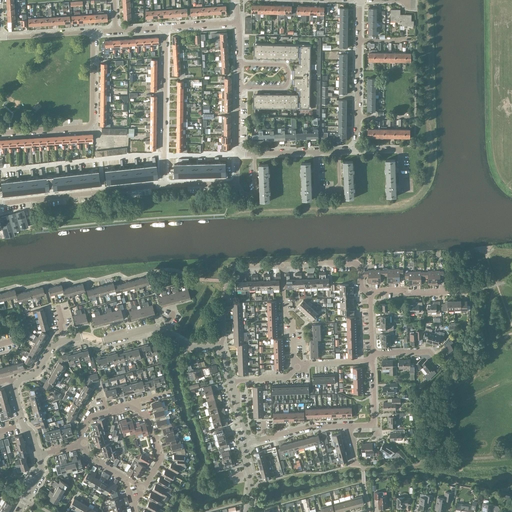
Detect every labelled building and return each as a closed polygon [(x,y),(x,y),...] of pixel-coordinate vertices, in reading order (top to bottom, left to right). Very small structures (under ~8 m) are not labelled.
[(411,21),(411,15),(400,14),(400,9),(390,9),(390,22),(400,22),(400,25),(413,26),(414,21),(411,21)] [(179,44),(179,45),(183,44),(183,42),(179,42),(178,36),(172,36),(173,44),(179,44)] [(145,44),(150,44),(150,38),(142,38),(142,44),(143,47),(143,51),(145,51),(145,47),(145,44)] [(128,49),(127,45),(127,39),(119,40),(120,46),(120,52),(123,52),(123,49),(128,49)] [(109,46),(112,46),(112,40),(104,41),(104,44),(101,44),(102,54),(109,54),(109,46)] [(179,49),(179,45),(179,44),(173,44),(173,51),(179,51),(179,52),(183,52),(183,50),(179,49)] [(254,57),(295,58),(297,58),(298,46),(255,45),(254,45),(253,55),(255,55),(255,57),(254,57)] [(309,107),(309,92),(310,46),(299,46),(299,64),(294,63),(294,69),(293,69),(293,71),(292,73),(292,74),(292,79),(292,80),(292,81),(293,82),(293,84),(294,84),(294,90),(298,90),(298,91),(297,91),(297,95),(254,94),(254,95),(255,95),(255,97),(253,97),(253,106),(254,106),(254,107),(309,107)] [(180,57),(179,52),(179,51),(173,51),(174,59),(180,59),(180,60),(184,60),(184,57),(180,57)] [(151,59),(151,58),(147,58),(147,61),(151,61),(151,66),(151,67),(156,67),(156,59),(151,59)] [(180,65),(180,60),(180,59),(174,59),(174,67),(180,66),(180,68),(186,67),(186,65),(180,65)] [(106,71),(106,72),(110,73),(110,70),(106,70),(106,63),(101,63),(101,71),(106,71)] [(151,67),(151,66),(147,66),(147,68),(151,69),(150,74),(150,75),(156,75),(156,67),(151,67)] [(181,72),(180,68),(180,66),(174,67),(175,75),(180,74),(180,75),(185,75),(185,73),(181,72)] [(106,77),(106,72),(106,71),(101,71),(100,79),(106,79),(106,80),(110,80),(110,78),(106,77)] [(150,75),(150,74),(146,74),(146,76),(150,77),(150,81),(150,82),(156,83),(156,75),(150,75)] [(106,85),(106,80),(106,79),(100,79),(100,86),(106,87),(106,88),(110,88),(110,85),(106,85)] [(150,82),(150,81),(146,81),(146,84),(150,84),(150,90),(156,90),(156,83),(150,82)] [(183,89),(183,91),(187,91),(187,88),(183,88),(183,81),(178,81),(178,89),(183,89)] [(106,93),(106,88),(106,87),(100,86),(100,94),(106,94),(106,95),(110,96),(110,93),(106,93)] [(183,95),(183,91),(183,89),(178,89),(178,97),(183,97),(183,98),(187,98),(187,96),(183,95)] [(106,101),(106,95),(106,94),(100,94),(100,102),(106,102),(106,103),(110,103),(110,101),(106,101)] [(150,103),(156,103),(156,96),(151,95),(151,94),(150,94),(146,94),(146,97),(150,97),(150,102),(150,103)] [(183,103),(183,98),(183,97),(178,97),(177,104),(183,104),(183,106),(187,106),(192,106),(192,104),(187,104),(183,103)] [(106,108),(106,103),(106,102),(100,102),(100,110),(106,110),(106,111),(110,111),(110,108),(106,108)] [(150,111),(156,111),(156,103),(150,103),(150,102),(146,102),(142,102),(142,105),(146,105),(146,104),(150,105),(150,110),(150,111)] [(183,111),(183,106),(183,104),(177,104),(177,112),(183,112),(183,114),(187,114),(187,111),(183,111)] [(105,116),(106,111),(106,110),(100,110),(100,117),(105,117),(105,119),(110,119),(110,116),(105,116)] [(156,111),(150,111),(150,110),(146,110),(146,112),(150,113),(150,117),(150,119),(156,119),(156,111)] [(183,118),(183,114),(183,112),(177,112),(177,120),(183,120),(183,121),(187,121),(187,119),(183,118)] [(105,124),(105,119),(105,117),(100,117),(100,125),(105,125),(105,126),(109,126),(109,124),(105,124)] [(150,119),(150,117),(146,117),(146,118),(142,118),(142,120),(148,121),(150,121),(150,125),(150,126),(155,126),(156,119),(150,119)] [(183,126),(183,121),(183,120),(177,120),(177,127),(183,128),(183,129),(187,129),(187,127),(183,126)] [(150,126),(150,125),(146,125),(146,128),(150,128),(150,133),(150,134),(155,134),(155,126),(150,126)] [(307,132),(307,139),(318,138),(318,126),(313,127),(314,130),(311,132),(307,132)] [(183,134),(183,129),(183,128),(177,127),(177,135),(183,135),(183,137),(187,137),(187,134),(183,134)] [(296,127),(292,127),(289,127),(289,129),(285,129),(285,128),(285,139),(296,139),(296,133),(296,127)] [(307,132),(307,127),(302,127),(303,133),(296,133),(296,139),(307,139),(307,132)] [(263,134),(263,129),(263,128),(259,129),(259,134),(252,134),(252,140),(263,140),(263,134)] [(263,134),(263,140),(274,140),(274,134),(274,128),(270,128),(270,129),(263,129),(263,134)] [(274,140),(285,139),(285,128),(280,128),(278,128),(278,133),(274,134),(274,140)] [(150,134),(150,133),(146,133),(146,135),(150,136),(150,141),(150,142),(155,142),(155,134),(150,134)] [(92,140),(92,134),(84,134),(84,141),(85,144),(85,147),(87,147),(87,144),(88,144),(88,140),(92,140)] [(73,141),(77,141),(77,135),(69,135),(69,142),(69,145),(70,145),(70,148),(72,148),(72,145),(73,145),(73,141)] [(183,141),(183,137),(183,135),(177,135),(177,143),(183,143),(183,145),(187,145),(187,142),(183,141)] [(47,143),(46,137),(38,137),(39,144),(39,147),(39,150),(42,150),(42,147),(43,147),(42,143),(46,143),(47,143)] [(150,142),(150,141),(146,140),(146,143),(150,144),(150,153),(152,153),(152,150),(155,150),(155,142),(150,142)] [(230,149),(230,142),(221,142),(218,142),(218,144),(221,144),(221,149),(220,149),(220,151),(227,151),(227,149),(230,149)] [(183,149),(183,145),(183,143),(177,143),(177,151),(182,151),(182,152),(187,152),(187,150),(183,149)] [(387,197),(396,196),(396,187),(395,169),(395,159),(386,159),(386,167),(385,167),(385,170),(386,170),(386,186),(385,186),(385,189),(387,189),(387,197)] [(354,190),(355,190),(355,187),(354,187),(353,171),(354,171),(354,169),(353,169),(353,161),(343,161),(345,198),(354,198),(354,190)] [(174,164),(175,177),(183,177),(183,176),(184,176),(186,175),(186,177),(226,176),(225,162),(217,163),(217,165),(182,166),(182,164),(174,164)] [(303,200),(312,199),(311,162),(301,162),(302,170),(300,170),(301,173),(302,173),(302,189),(301,189),(301,192),(302,192),(303,200)] [(269,193),(271,193),(270,190),(269,190),(269,174),(270,174),(270,172),(269,172),(268,164),(259,164),(260,201),(270,201),(269,193)] [(105,170),(106,184),(145,179),(145,178),(147,178),(149,178),(149,179),(157,178),(155,165),(147,166),(148,168),(113,172),(113,170),(105,170)] [(1,182),(2,195),(48,190),(48,188),(51,187),(53,187),(53,190),(60,189),(99,184),(98,171),(90,172),(90,174),(69,177),(69,175),(59,176),(57,176),(41,178),(39,178),(30,179),(30,181),(9,183),(9,181),(1,182)] [(13,231),(20,229),(28,226),(23,211),(0,217),(0,220),(5,237),(14,235),(13,231)] [(390,283),(394,283),(393,269),(387,269),(387,270),(384,270),(384,276),(387,275),(388,283),(390,282),(390,283)] [(393,269),(394,283),(397,283),(397,282),(400,282),(400,275),(403,275),(403,269),(399,270),(399,269),(393,269)] [(371,284),(375,284),(374,270),(368,270),(368,271),(364,271),(364,276),(368,276),(368,283),(371,283),(371,284)] [(384,276),(384,270),(380,270),(374,270),(375,284),(378,284),(378,283),(381,283),(380,276),(384,276)] [(434,271),(434,285),(438,285),(438,284),(440,284),(440,277),(444,277),(443,271),(440,271),(440,270),(434,271)] [(411,286),(415,286),(414,271),(408,272),(405,273),(405,278),(409,278),(409,285),(411,285),(411,286)] [(424,277),(424,272),(421,272),(421,271),(414,271),(415,286),(419,285),(421,284),(421,277),(424,277)] [(430,285),(434,285),(434,271),(427,271),(428,272),(424,272),(424,277),(428,277),(428,284),(430,284),(430,285)] [(140,278),(142,285),(149,283),(147,276),(144,277),(143,277),(140,278)] [(143,288),(142,285),(140,278),(137,279),(134,280),(136,287),(140,286),(141,289),(143,288)] [(129,289),(136,287),(134,280),(130,281),(130,280),(127,281),(129,289)] [(130,292),(129,289),(127,281),(124,282),(124,283),(120,284),(122,291),(127,290),(128,293),(130,292)] [(114,285),(113,282),(110,283),(110,284),(106,285),(108,292),(115,290),(114,285)] [(184,300),(190,299),(186,282),(183,283),(185,290),(182,291),(184,300)] [(78,292),(85,291),(83,283),(79,284),(79,285),(76,286),(78,292)] [(116,293),(122,291),(120,284),(117,285),(117,284),(114,285),(115,290),(116,293)] [(63,289),(62,285),(58,286),(58,285),(55,286),(57,293),(63,291),(63,289)] [(104,293),(108,292),(106,285),(103,286),(103,285),(100,286),(103,296),(104,296),(104,293)] [(58,296),(57,293),(55,286),(51,287),(52,287),(48,288),(50,295),(54,294),(55,297),(58,296)] [(73,294),(78,292),(76,286),(73,287),(73,286),(69,287),(71,294),(72,297),(74,297),(73,294)] [(100,297),(103,296),(100,286),(96,287),(93,288),(95,295),(99,294),(100,297)] [(41,298),(40,295),(44,294),(43,287),(39,288),(39,287),(36,288),(38,299),(41,298)] [(67,296),(71,294),(69,287),(66,288),(63,289),(63,291),(65,297),(67,297),(67,296)] [(184,300),(182,291),(178,292),(177,287),(175,288),(179,302),(184,300)] [(36,299),(38,299),(36,288),(32,289),(32,290),(29,290),(31,297),(35,296),(36,299)] [(90,297),(95,295),(93,288),(90,289),(86,290),(89,300),(91,300),(90,297)] [(173,303),(179,302),(175,288),(172,288),(173,293),(170,294),(173,303)] [(16,294),(16,293),(15,289),(11,290),(8,291),(10,298),(16,296),(17,296),(16,294)] [(26,299),(31,297),(29,290),(26,291),(23,292),(25,302),(27,302),(26,299)] [(173,303),(170,294),(167,295),(165,290),(163,291),(167,305),(173,303)] [(3,300),(10,298),(8,291),(4,292),(5,292),(1,293),(3,300)] [(161,306),(167,305),(163,291),(160,291),(162,296),(158,297),(161,306)] [(23,303),(25,302),(23,292),(19,293),(16,294),(17,296),(16,296),(18,301),(22,300),(23,303)] [(301,310),(307,303),(303,300),(297,307),(301,310)] [(466,301),(461,301),(461,300),(454,301),(454,311),(461,311),(461,310),(467,310),(466,301)] [(145,302),(149,316),(154,314),(152,305),(149,306),(147,301),(145,302)] [(440,313),(439,301),(433,301),(433,304),(427,304),(427,312),(437,312),(437,313),(440,313)] [(448,311),(454,311),(454,301),(447,301),(447,304),(441,304),(442,311),(448,310),(448,311)] [(143,317),(149,316),(145,302),(142,302),(144,307),(140,308),(143,317)] [(410,305),(410,313),(419,313),(419,312),(422,312),(422,302),(415,302),(416,305),(410,305)] [(304,314),(311,307),(307,303),(301,310),(304,314)] [(143,317),(140,308),(137,309),(136,304),(133,305),(137,319),(143,317)] [(386,313),(393,313),(393,309),(390,309),(390,304),(380,304),(380,310),(386,310),(386,313)] [(115,311),(117,320),(123,318),(120,305),(117,305),(118,310),(115,311)] [(131,321),(137,319),(133,305),(131,305),(132,310),(128,311),(131,321)] [(117,320),(115,311),(111,312),(110,307),(108,308),(112,322),(117,320)] [(308,317),(314,310),(311,307),(304,314),(308,317)] [(38,317),(45,315),(44,311),(43,308),(36,310),(32,311),(33,314),(37,313),(38,317)] [(106,323),(112,322),(108,308),(105,308),(106,313),(103,314),(106,323)] [(78,310),(82,324),(88,322),(85,312),(82,313),(80,309),(78,310)] [(76,325),(82,324),(78,310),(75,310),(76,315),(73,316),(76,325)] [(106,323),(103,314),(100,315),(99,310),(96,311),(100,325),(106,323)] [(314,310),(308,317),(312,321),(318,314),(314,310)] [(94,326),(100,325),(96,311),(94,311),(95,316),(91,317),(94,326)] [(390,322),(393,322),(393,321),(393,317),(394,316),(397,316),(396,312),(393,313),(386,313),(386,316),(380,316),(380,322),(390,322)] [(39,323),(46,321),(46,318),(45,315),(38,317),(34,318),(35,320),(38,319),(39,323)] [(41,330),(49,328),(48,324),(47,325),(46,321),(39,323),(41,330)] [(390,325),(390,322),(380,322),(381,328),(387,328),(387,331),(394,330),(393,325),(390,325)] [(432,329),(427,328),(426,328),(423,338),(427,339),(426,342),(432,343),(435,334),(431,333),(432,329)] [(48,335),(41,331),(37,330),(37,332),(40,333),(38,337),(44,340),(46,337),(46,338),(48,335)] [(381,340),(391,339),(391,334),(394,334),(394,330),(387,331),(387,334),(381,334),(381,340)] [(410,334),(410,344),(418,344),(418,339),(422,339),(421,331),(416,331),(416,334),(410,334)] [(435,334),(432,343),(437,345),(438,342),(441,343),(442,338),(444,333),(439,331),(438,332),(435,331),(434,334),(435,334)] [(42,343),(44,340),(38,337),(34,343),(41,347),(43,344),(42,343)] [(441,351),(446,358),(455,351),(450,344),(453,342),(449,337),(443,344),(446,348),(441,351)] [(39,350),(41,347),(34,343),(31,349),(37,352),(39,349),(39,350)] [(151,353),(149,345),(148,345),(148,344),(144,345),(141,346),(142,353),(145,352),(147,357),(149,356),(149,354),(151,353)] [(140,354),(142,353),(141,346),(138,347),(134,348),(134,349),(133,350),(135,359),(138,358),(138,359),(141,359),(140,354)] [(84,359),(87,358),(88,361),(90,360),(87,348),(83,349),(83,351),(82,351),(84,359)] [(36,355),(37,352),(31,349),(29,353),(23,350),(22,352),(24,353),(34,359),(36,356),(36,355)] [(135,359),(133,350),(131,350),(131,349),(127,350),(130,361),(133,361),(133,359),(135,359)] [(130,362),(130,361),(127,350),(123,351),(124,352),(122,352),(124,360),(127,360),(128,363),(130,362)] [(80,364),(79,360),(77,351),(73,352),(73,353),(72,354),(74,362),(76,361),(77,364),(80,364)] [(119,362),(117,352),(115,353),(115,351),(111,353),(114,363),(119,362)] [(124,360),(122,352),(121,353),(121,351),(117,352),(119,362),(120,363),(125,362),(124,360)] [(33,362),(34,359),(24,353),(23,355),(25,357),(26,356),(26,357),(24,361),(30,364),(32,361),(33,362)] [(74,362),(72,354),(71,354),(70,353),(66,354),(60,356),(65,361),(68,361),(69,366),(72,365),(71,362),(74,362)] [(109,367),(109,365),(106,355),(101,357),(104,366),(106,365),(107,368),(109,367)] [(63,364),(65,361),(60,356),(57,361),(55,364),(56,365),(56,366),(63,370),(66,366),(63,364)] [(209,366),(211,373),(218,371),(215,358),(211,359),(213,365),(209,366)] [(414,373),(414,368),(414,363),(410,363),(410,359),(399,360),(399,368),(410,368),(410,373),(414,373)] [(15,372),(18,371),(15,360),(15,361),(13,362),(14,365),(9,366),(11,372),(15,372)] [(23,362),(18,363),(17,360),(15,360),(18,371),(21,370),(25,369),(23,362)] [(382,360),(382,369),(389,369),(390,375),(396,374),(396,366),(393,366),(392,360),(382,360)] [(421,360),(415,364),(419,369),(422,367),(427,373),(434,368),(427,360),(423,363),(421,360)] [(211,373),(209,366),(206,367),(204,361),(201,362),(204,375),(211,373)] [(198,377),(204,375),(201,362),(198,363),(199,369),(196,370),(198,377)] [(189,371),(185,372),(187,380),(191,379),(191,380),(195,379),(194,378),(198,377),(196,370),(192,371),(190,365),(187,365),(189,371)] [(8,373),(11,372),(9,366),(3,367),(5,375),(8,374),(8,373)] [(62,373),(63,370),(56,366),(55,367),(54,367),(52,370),(60,375),(62,376),(63,373),(62,373)] [(57,380),(60,375),(52,370),(50,374),(51,374),(50,376),(57,380)] [(158,376),(155,377),(154,374),(152,375),(153,379),(155,387),(159,386),(159,384),(160,384),(158,376)] [(55,384),(57,380),(50,376),(50,377),(49,376),(45,382),(51,386),(53,383),(55,384)] [(89,386),(91,384),(85,380),(84,383),(85,384),(82,389),(90,393),(92,390),(91,389),(92,388),(89,386)] [(126,383),(118,385),(119,389),(119,390),(121,396),(123,395),(124,395),(128,394),(127,393),(129,393),(126,385),(127,385),(126,383)] [(383,387),(383,394),(394,394),(393,388),(397,388),(397,383),(390,383),(390,387),(383,387)] [(202,395),(206,394),(213,392),(212,388),(218,387),(217,384),(204,387),(205,391),(201,392),(202,395)] [(118,385),(109,387),(110,389),(112,397),(113,397),(114,398),(118,397),(121,396),(119,390),(119,389),(118,385)] [(90,393),(82,389),(80,387),(79,390),(81,391),(79,393),(87,397),(87,396),(88,397),(90,393)] [(111,398),(112,397),(110,389),(107,390),(107,387),(103,388),(104,391),(105,391),(107,400),(111,399),(111,398)] [(207,401),(221,397),(220,394),(214,396),(213,392),(206,394),(207,401)] [(86,399),(87,397),(79,393),(77,398),(85,403),(87,399),(86,399)] [(85,403),(77,398),(74,397),(72,401),(73,402),(81,407),(82,406),(83,406),(85,403)] [(209,408),(217,406),(216,402),(222,400),(221,397),(207,401),(209,408)] [(384,410),(395,410),(395,404),(400,404),(400,398),(392,398),(392,402),(383,402),(384,410)] [(2,409),(10,407),(9,404),(8,401),(1,403),(2,409)] [(167,406),(164,407),(163,407),(161,401),(152,404),(153,410),(158,409),(158,411),(164,410),(167,409),(168,409),(167,406)] [(79,410),(81,407),(73,402),(70,407),(77,411),(78,410),(79,410)] [(209,415),(211,414),(225,411),(224,408),(218,409),(217,406),(209,408),(207,408),(209,415)] [(10,415),(11,414),(10,411),(11,411),(10,407),(2,409),(3,412),(0,413),(1,415),(0,415),(0,416),(1,421),(10,418),(10,415)] [(77,412),(77,411),(70,407),(67,413),(66,412),(65,414),(68,415),(74,419),(78,413),(77,412)] [(43,414),(43,411),(45,411),(45,408),(33,411),(34,415),(35,415),(35,416),(43,414)] [(167,418),(166,415),(168,415),(167,409),(164,410),(158,411),(154,412),(156,418),(160,417),(161,420),(166,418),(166,419),(167,418)] [(213,421),(220,419),(219,416),(225,414),(225,411),(211,414),(213,421)] [(47,422),(46,419),(48,418),(47,413),(43,414),(35,416),(36,420),(38,420),(38,421),(39,421),(40,424),(47,422)] [(403,416),(403,415),(404,415),(404,413),(397,413),(397,416),(388,417),(389,427),(397,426),(396,420),(397,420),(399,418),(399,416),(403,416)] [(103,427),(102,424),(106,423),(105,417),(98,419),(99,422),(92,424),(93,430),(103,427)] [(168,424),(166,419),(166,418),(161,420),(156,421),(158,427),(162,426),(163,428),(163,429),(169,427),(172,426),(171,423),(168,424)] [(132,421),(127,422),(126,419),(120,420),(123,432),(129,430),(129,431),(130,431),(131,434),(135,433),(132,421)] [(220,419),(213,421),(215,428),(228,425),(227,421),(221,423),(220,419)] [(139,422),(134,423),(133,420),(132,421),(135,433),(137,438),(149,434),(145,422),(140,424),(139,422)] [(163,428),(162,429),(164,435),(168,433),(169,436),(174,435),(175,435),(178,434),(177,431),(179,431),(179,428),(173,429),(172,426),(169,427),(163,429),(163,428)] [(224,428),(214,430),(215,434),(216,433),(218,440),(225,438),(224,434),(226,434),(224,428)] [(404,437),(401,437),(401,433),(404,433),(404,429),(398,429),(398,432),(390,433),(390,440),(396,440),(396,442),(404,442),(404,437)] [(17,443),(24,441),(23,438),(22,434),(15,436),(11,437),(12,441),(16,440),(17,443)] [(176,441),(174,435),(169,436),(165,437),(166,443),(171,442),(172,445),(180,442),(180,440),(176,441)] [(325,448),(322,438),(319,438),(318,435),(313,437),(315,445),(316,447),(319,446),(318,444),(320,443),(322,449),(325,448)] [(219,450),(230,447),(228,441),(226,442),(225,438),(218,440),(220,447),(218,447),(219,450)] [(100,446),(105,444),(103,439),(94,441),(96,447),(100,446)] [(19,450),(25,448),(24,444),(25,444),(24,441),(17,443),(15,443),(15,445),(17,445),(19,450)] [(182,448),(180,442),(172,445),(171,445),(173,451),(177,449),(177,451),(177,454),(184,455),(185,455),(185,452),(184,448),(182,448)] [(102,451),(111,448),(110,443),(105,444),(100,446),(102,451)] [(291,443),(285,444),(287,452),(288,456),(294,455),(293,453),(291,443)] [(366,452),(366,456),(376,455),(376,449),(372,449),(372,443),(368,443),(368,444),(361,444),(362,452),(366,452)] [(397,448),(391,444),(388,443),(386,446),(383,444),(379,450),(388,455),(390,452),(393,454),(397,448)] [(285,453),(287,452),(285,444),(279,446),(280,449),(277,450),(280,459),(286,458),(285,453)] [(223,459),(231,457),(230,454),(231,453),(230,447),(219,450),(220,453),(221,453),(223,459)] [(264,453),(270,451),(272,451),(273,453),(276,452),(275,447),(269,449),(255,452),(257,458),(265,456),(264,453)] [(25,455),(28,454),(27,451),(26,451),(25,448),(19,450),(20,454),(17,455),(18,457),(25,455)] [(111,448),(102,451),(103,457),(109,455),(110,458),(118,456),(116,451),(112,452),(111,448)] [(78,457),(76,451),(76,450),(72,451),(73,456),(77,469),(77,471),(83,470),(80,459),(77,460),(76,457),(78,457)] [(67,460),(65,454),(65,453),(61,454),(66,471),(71,470),(69,462),(66,462),(66,460),(67,460)] [(59,464),(55,465),(57,474),(61,473),(66,471),(61,454),(58,455),(59,460),(60,460),(61,464),(59,464)] [(139,459),(141,460),(147,464),(150,459),(142,454),(139,459)] [(177,454),(173,454),(173,460),(177,460),(177,462),(176,465),(180,468),(181,469),(184,464),(184,461),(185,461),(188,458),(187,456),(185,455),(184,455),(177,454)] [(26,458),(25,455),(18,457),(19,460),(15,461),(16,465),(20,463),(20,464),(27,462),(26,458)] [(141,460),(139,459),(135,457),(133,460),(137,462),(134,467),(143,472),(146,466),(139,463),(141,460)] [(235,467),(234,464),(233,460),(232,461),(231,457),(223,459),(225,466),(224,466),(224,469),(235,467)] [(260,469),(268,467),(268,464),(271,463),(270,460),(267,461),(259,463),(260,469)] [(27,462),(20,464),(22,470),(29,468),(28,465),(27,465),(27,462)] [(180,468),(176,465),(171,462),(168,468),(172,470),(170,472),(173,474),(176,476),(178,473),(177,473),(180,468)] [(270,472),(269,470),(273,469),(272,466),(268,467),(260,469),(262,474),(270,472)] [(140,477),(143,472),(134,467),(133,469),(129,467),(126,472),(132,476),(133,473),(140,477)] [(173,474),(170,472),(165,469),(162,475),(166,477),(164,479),(168,482),(170,483),(171,480),(170,479),(173,474)] [(87,483),(94,472),(92,470),(90,474),(85,472),(83,475),(85,476),(82,480),(87,483)] [(97,488),(106,473),(103,471),(100,476),(101,476),(99,479),(96,478),(92,486),(97,488)] [(271,478),(271,475),(274,474),(273,471),(270,472),(262,474),(263,480),(271,478)] [(92,486),(96,478),(94,477),(96,473),(94,472),(87,483),(92,486)] [(101,491),(106,483),(103,482),(104,480),(106,481),(109,475),(106,473),(97,488),(101,491)] [(164,479),(160,476),(157,482),(160,484),(159,486),(159,487),(164,489),(168,492),(171,488),(166,485),(168,482),(164,479)] [(116,484),(118,480),(115,478),(113,482),(108,491),(112,494),(111,496),(112,498),(118,497),(116,491),(115,490),(117,485),(116,484)] [(53,483),(64,489),(67,484),(60,480),(58,482),(55,480),(53,483)] [(113,482),(110,481),(108,485),(106,483),(101,491),(106,494),(108,491),(113,482)] [(62,494),(64,489),(53,483),(52,485),(56,487),(54,489),(62,494)] [(159,487),(159,486),(155,484),(152,490),(159,493),(157,496),(159,497),(164,500),(166,495),(162,493),(164,489),(159,487)] [(59,499),(62,494),(54,489),(53,492),(49,490),(48,492),(59,499)] [(56,503),(59,499),(48,492),(47,494),(50,496),(49,499),(56,503)] [(157,496),(151,492),(148,497),(152,500),(150,502),(155,505),(156,505),(158,506),(160,507),(162,503),(157,501),(159,497),(157,496)] [(375,499),(378,499),(378,508),(387,508),(387,496),(384,496),(384,492),(374,492),(375,499)] [(447,500),(451,501),(452,493),(445,492),(444,498),(437,497),(435,510),(445,511),(447,500)] [(428,502),(431,502),(432,496),(426,495),(425,498),(421,497),(419,508),(427,509),(428,502)] [(410,498),(404,498),(404,497),(397,498),(397,508),(405,507),(405,504),(410,504),(410,498)] [(71,511),(78,501),(74,498),(69,506),(72,507),(70,511),(71,511)] [(493,505),(488,504),(489,501),(488,500),(484,499),(483,500),(481,511),(489,511),(490,510),(492,510),(492,511),(493,511),(496,511),(500,509),(497,506),(493,505)] [(1,506),(9,510),(12,504),(5,500),(1,506)] [(129,504),(128,500),(111,504),(112,510),(121,507),(120,505),(124,504),(124,505),(129,504)] [(476,511),(478,501),(475,501),(472,500),(471,505),(464,504),(464,505),(457,504),(457,503),(455,511),(476,511)] [(79,511),(83,503),(78,501),(71,511),(74,511),(76,510),(79,511)] [(155,505),(150,502),(149,501),(146,507),(150,509),(148,511),(159,511),(155,510),(158,506),(156,505),(155,505)] [(84,511),(88,506),(83,503),(79,511),(80,511),(84,511)]
